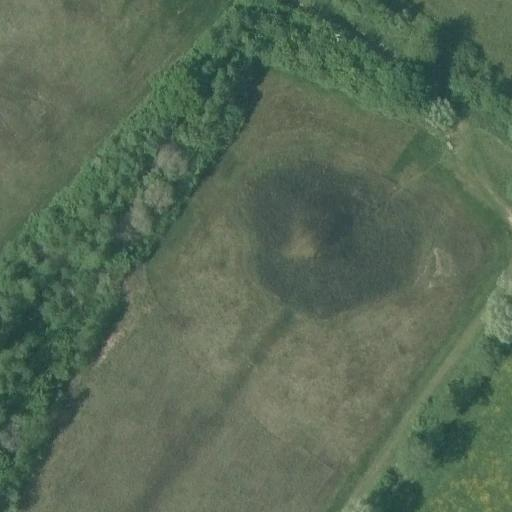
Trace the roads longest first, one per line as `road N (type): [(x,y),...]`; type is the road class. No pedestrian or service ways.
road 1 (track): [(296,0),(436,88),(451,108),(464,158),(511,218)]
road 2 (track): [(511,248),(343,511)]
